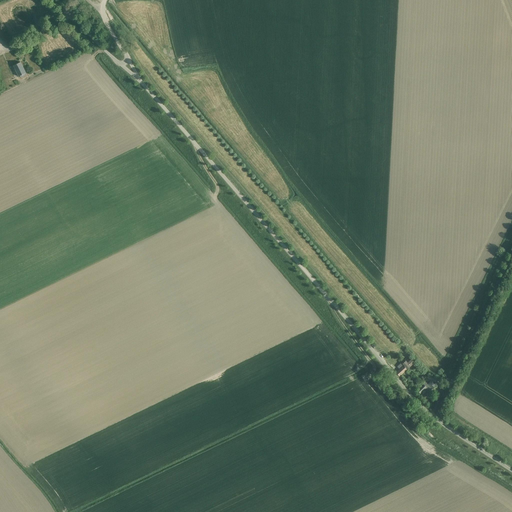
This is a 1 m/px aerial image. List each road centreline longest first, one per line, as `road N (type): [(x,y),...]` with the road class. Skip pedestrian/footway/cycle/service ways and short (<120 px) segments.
road 1 (tertiary): [(431,416),(138,80),(57,0)]
road 2 (track): [(442,393),(511,255)]
